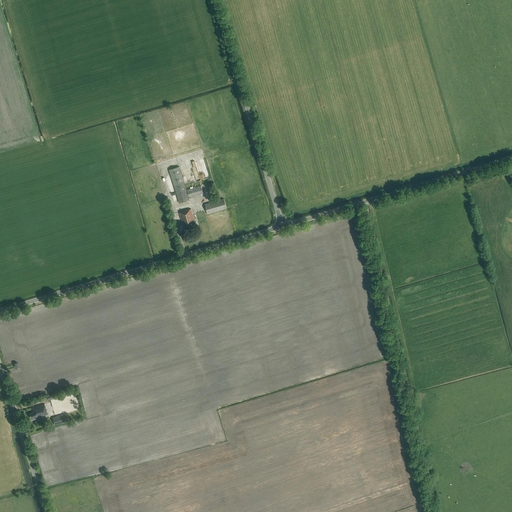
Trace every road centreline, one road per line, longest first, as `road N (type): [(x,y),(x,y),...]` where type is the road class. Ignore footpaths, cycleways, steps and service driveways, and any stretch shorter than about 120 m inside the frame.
road 1 (tertiary): [(0,310),(282,226)]
road 2 (tertiary): [(282,226),(511,157)]
road 3 (unclassified): [(282,226),(214,0)]
road 4 (unclassified): [(46,511),(0,365)]
